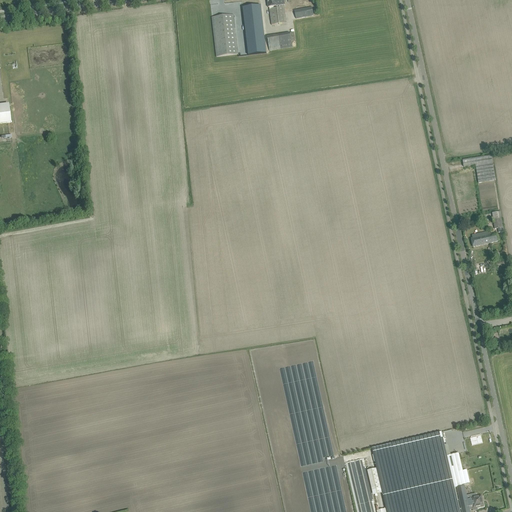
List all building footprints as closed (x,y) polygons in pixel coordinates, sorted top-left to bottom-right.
[(267,0),(268,8),(269,8),(270,10),(272,25),(287,23),(284,5),(285,5),(284,0),(267,0)] [(263,52),(258,12),(258,7),(238,9),(239,14),(243,54),(238,55),(241,82),(271,79),(268,52),(263,52)] [(293,11),(295,19),(314,15),(312,7),(293,11)] [(217,58),(238,55),(233,15),(212,18),(217,58)] [(270,51),(292,48),(291,42),(295,41),(294,32),(267,37),(270,51)] [(0,124),(10,123),(9,107),(0,108),(0,124)] [(495,181),(491,156),(463,161),(464,167),(476,165),(478,184),(495,181)] [(503,232),(500,212),(492,214),(495,230),(498,229),(499,233),(503,232)] [(472,239),(473,243),(473,247),(490,243),(487,232),(478,234),(478,238),(472,239)] [(490,232),(487,232),(490,243),(499,241),(497,233),(491,234),(490,232)] [(399,442),(372,449),(387,511),(460,511),(457,500),(460,500),(457,488),(464,486),(464,485),(457,454),(451,456),(447,457),(444,445),(441,433),(430,435),(399,442)] [(483,436),(468,440),(471,451),(485,447),(483,436)] [(345,455),(346,461),(360,458),(358,452),(345,455)] [(459,454),(457,454),(464,485),(470,484),(467,470),(463,471),(459,454)] [(376,511),(364,459),(355,461),(366,511),(376,511)] [(365,511),(354,462),(346,464),(356,511),(365,511)] [(386,511),(375,465),(366,467),(376,511),(386,511)] [(477,508),(479,508),(484,507),(483,500),(482,500),(481,500),(482,499),(482,496),(476,497),(476,494),(468,496),(470,502),(468,503),(464,486),(457,488),(460,500),(462,511),(469,511),(469,510),(473,509),(473,511),(477,510),(477,508)]
